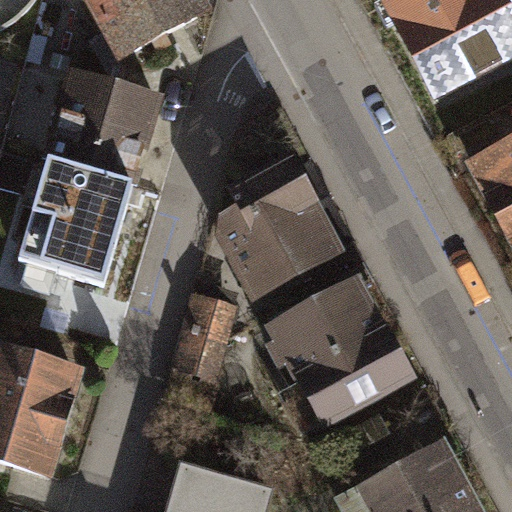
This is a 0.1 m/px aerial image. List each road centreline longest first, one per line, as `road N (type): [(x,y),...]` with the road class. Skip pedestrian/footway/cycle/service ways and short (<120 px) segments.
road 1 (residential): [(105,511),(228,81),(241,61),(301,15)]
road 2 (tertiary): [(301,15),(511,403)]
